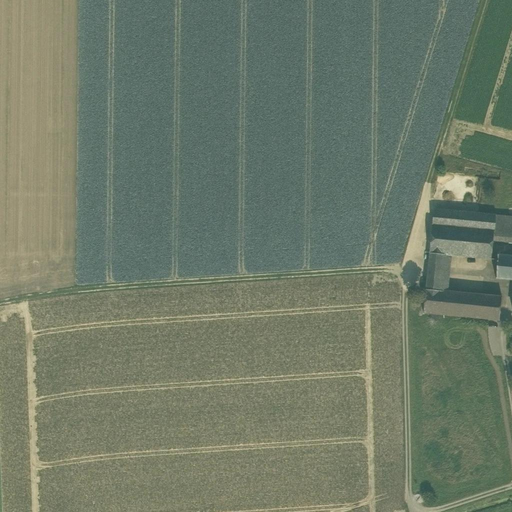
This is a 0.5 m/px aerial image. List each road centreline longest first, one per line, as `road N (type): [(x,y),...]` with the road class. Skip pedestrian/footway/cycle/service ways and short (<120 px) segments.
road 1 (track): [(406,272),(87,294),(0,309)]
road 2 (track): [(406,272),(484,0)]
road 3 (track): [(411,511),(406,272)]
